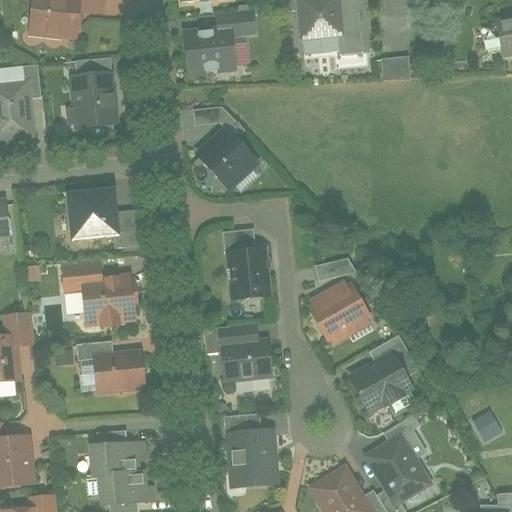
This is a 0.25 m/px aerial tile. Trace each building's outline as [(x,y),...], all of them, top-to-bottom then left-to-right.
[(29,0),(25,38),(73,44),(77,15),(100,18),(102,0),(65,0),(66,2),(50,0),(29,0)] [(323,0),(301,0),(306,34),(328,31),(323,0)] [(346,0),(323,0),(328,31),(350,28),(346,0)] [(511,20),(493,25),(502,62),(511,59),(511,20)] [(236,70),(231,33),(184,39),(188,76),(236,70)] [(380,61),(381,80),(407,78),(405,59),(380,61)] [(119,129),(113,76),(66,82),(72,135),(119,129)] [(30,84),(0,86),(0,145),(33,144),(30,84)] [(258,162),(231,136),(198,170),(225,196),(258,162)] [(117,236),(113,193),(69,197),(73,241),(117,236)] [(0,242),(10,242),(6,206),(0,207),(0,242)] [(253,252),(228,254),(232,305),(257,303),(253,252)] [(314,267),(318,282),(350,274),(346,259),(314,267)] [(134,324),(132,283),(103,285),(102,265),(63,268),(65,296),(76,295),(79,327),(134,324)] [(317,308),(336,345),(373,327),(354,289),(317,308)] [(12,337),(0,338),(0,386),(17,385),(12,337)] [(225,385),(274,379),(270,342),(221,348),(225,385)] [(145,389),(142,356),(94,360),(97,393),(145,389)] [(388,356),(347,380),(369,418),(410,393),(388,356)] [(258,432),(226,434),(231,491),(262,488),(258,432)] [(364,458),(397,511),(436,487),(403,434),(364,458)] [(0,442),(0,494),(27,492),(23,440),(0,442)] [(94,481),(97,510),(126,507),(123,474),(117,475),(114,445),(84,448),(87,482),(94,481)] [(308,491),(321,511),(376,511),(346,466),(308,491)]
